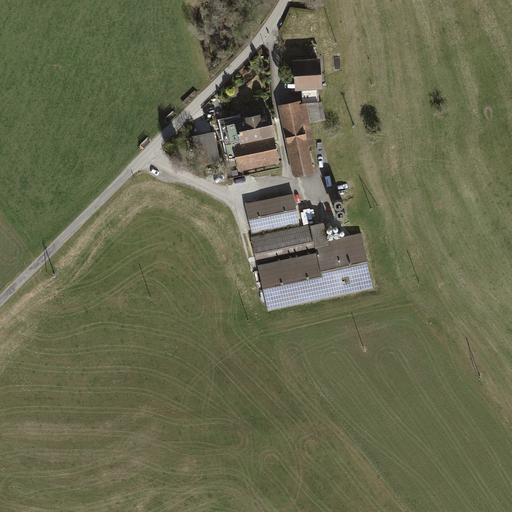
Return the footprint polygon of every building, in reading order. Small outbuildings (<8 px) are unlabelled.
[(321,87),(319,57),(293,59),(295,89),(321,87)] [(302,105),(301,99),(278,104),(293,176),(313,171),(308,145),(315,144),(310,123),(325,119),(321,101),(302,105)] [(236,172),(280,162),(269,111),(234,118),(239,141),(230,143),(236,172)] [(213,131),(191,136),(198,164),(219,159),(213,131)] [(300,224),(293,194),(245,205),(252,234),(300,224)] [(324,222),(250,238),(256,262),(316,249),(317,254),(258,267),(268,312),(373,290),(361,234),(328,241),(324,222)]
